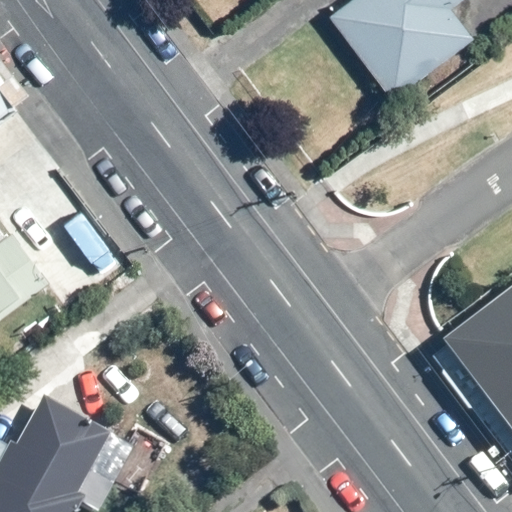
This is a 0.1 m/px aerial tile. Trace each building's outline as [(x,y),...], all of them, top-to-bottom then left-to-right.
[(461,0),(349,0),(334,11),(395,96),(476,38),(453,7),(461,0)] [(0,122),(38,95),(0,43),(0,122)] [(0,314),(51,278),(9,220),(0,226),(0,314)] [(511,478),(511,245),(510,242),(394,329),(509,481),(511,478)] [(0,511),(78,511),(82,504),(99,511),(104,511),(120,480),(99,470),(115,438),(40,401),(6,470),(0,462),(0,511)]
